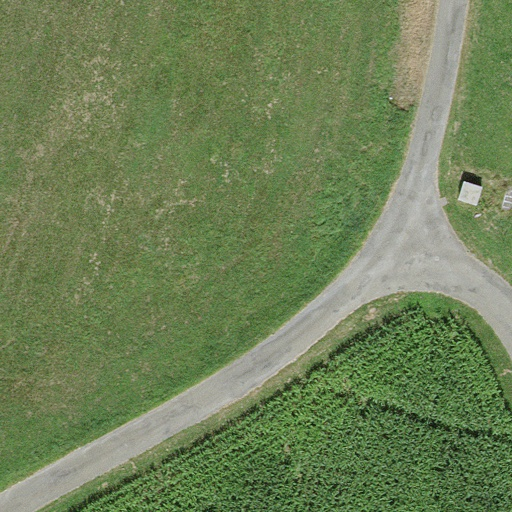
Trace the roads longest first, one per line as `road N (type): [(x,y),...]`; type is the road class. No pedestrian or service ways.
road 1 (unclassified): [(2,511),(228,396),(295,332),(390,266)]
road 2 (track): [(390,266),(432,111),(449,0)]
road 3 (track): [(390,266),(478,290),(511,326)]
